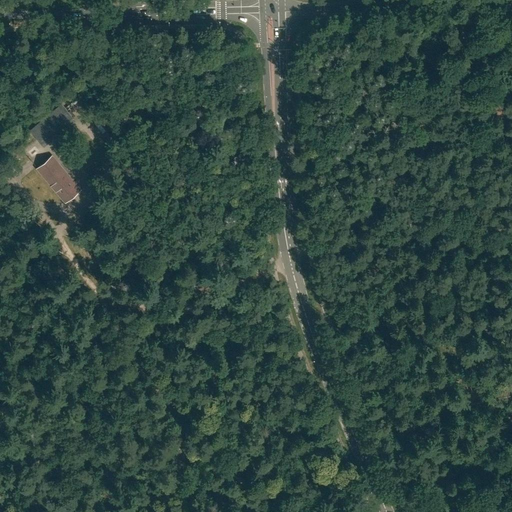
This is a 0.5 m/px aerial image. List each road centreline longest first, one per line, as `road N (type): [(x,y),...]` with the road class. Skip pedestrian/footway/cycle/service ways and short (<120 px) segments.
road 1 (track): [(511,228),(461,227),(290,255),(183,312),(99,298)]
road 2 (tertiary): [(386,511),(319,358),(293,272),(280,143)]
road 3 (secondary): [(0,14),(262,8)]
road 4 (track): [(181,511),(174,421),(99,298)]
road 5 (secondary): [(282,7),(495,0)]
road 6 (track): [(99,298),(0,167)]
road 7 (tertiary): [(262,8),(269,127),(280,143)]
road 8 (tertiary): [(280,143),(282,7)]
